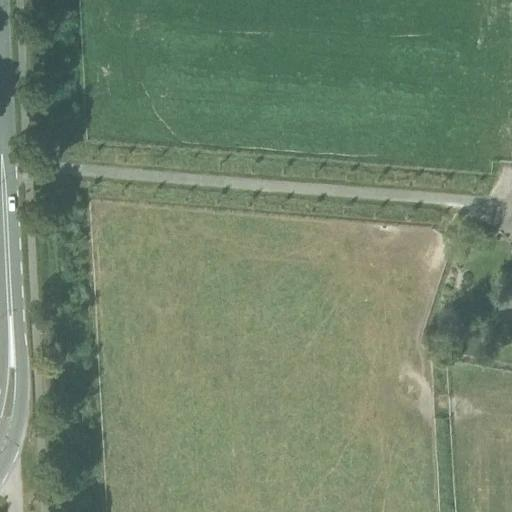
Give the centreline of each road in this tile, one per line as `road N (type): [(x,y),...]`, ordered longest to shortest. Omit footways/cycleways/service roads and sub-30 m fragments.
road 1 (secondary): [(9,306),(0,121)]
road 2 (secondary): [(4,464),(23,394),(9,306)]
